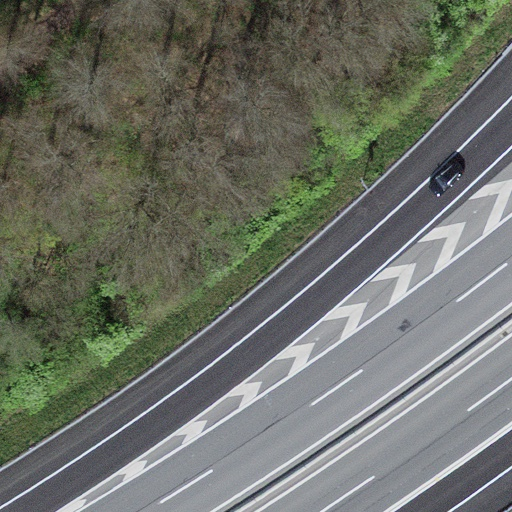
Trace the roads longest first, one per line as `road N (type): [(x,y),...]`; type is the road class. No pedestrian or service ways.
road 1 (motorway): [(511,121),(282,331),(26,511)]
road 2 (motorway): [(511,258),(317,401),(143,511)]
road 3 (motorway): [(320,511),(511,377)]
road 4 (motorway): [(355,511),(511,419)]
